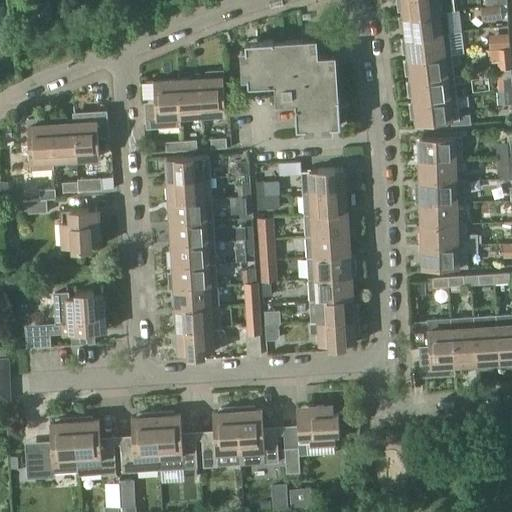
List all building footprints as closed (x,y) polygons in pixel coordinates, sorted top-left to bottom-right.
[(437,0),(396,0),(398,10),(404,9),(405,15),(439,11),(437,0)] [(502,18),(501,4),(501,3),(486,5),(486,6),(481,6),(483,20),(502,18)] [(50,5),(18,8),(20,20),(52,17),(50,5)] [(439,11),(405,15),(399,16),(401,32),(407,31),(407,36),(450,31),(447,10),(439,11)] [(401,37),(403,53),(409,52),(410,58),(452,53),(450,31),(407,36),(401,37)] [(509,32),(498,33),(499,47),(501,47),(510,47),(509,32)] [(246,50),(243,50),(244,76),(248,75),(248,84),(275,82),(276,102),(292,101),(295,101),(297,127),(306,127),(306,130),(332,129),(332,125),(334,125),(333,112),(340,111),(339,97),(337,97),(336,84),(335,68),(328,68),(327,55),(317,56),(316,45),(303,46),(302,39),(274,41),(274,39),(259,40),(259,47),(246,48),(246,50)] [(501,47),(503,69),(511,68),(511,60),(510,47),(501,47)] [(413,80),(455,75),(453,63),(461,62),(460,52),(452,53),(410,58),(404,59),(406,75),(412,74),(412,79),(413,80)] [(503,69),(503,76),(504,76),(511,76),(511,68),(503,69)] [(207,77),(200,77),(202,113),(226,112),(223,70),(207,71),(207,77)] [(415,101),(457,96),(456,82),(465,81),(464,74),(455,75),(413,80),(412,79),(407,80),(408,96),(414,95),(415,101)] [(200,77),(177,79),(180,115),(202,113),(200,77)] [(154,80),(156,107),(147,108),(148,125),(181,123),(180,115),(177,79),(154,80)] [(415,101),(409,101),(411,117),(417,117),(418,123),(451,119),(451,124),(472,123),(470,113),(460,115),(458,106),(469,105),(468,95),(457,96),(415,101)] [(73,113),(73,121),(74,121),(76,157),(100,156),(98,129),(107,128),(105,111),(73,113)] [(51,117),(51,123),(54,159),(76,157),(74,121),(73,121),(68,122),(67,116),(51,117)] [(28,118),(28,124),(30,160),(31,169),(54,168),(54,159),(51,123),(45,123),(45,117),(28,118)] [(420,159),(420,158),(454,157),(454,158),(463,158),(462,135),(420,136),(420,143),(414,143),(414,160),(420,159)] [(211,148),(227,147),(227,137),(211,138),(211,148)] [(197,139),(181,140),(182,150),(197,149),(197,139)] [(182,150),(181,140),(166,141),(166,151),(182,150)] [(508,142),(496,142),(497,157),(509,156),(509,155),(508,143),(508,142)] [(209,154),(167,157),(169,179),(211,176),(209,154)] [(420,159),(421,180),(455,179),(454,158),(454,157),(420,158),(420,159)] [(241,161),(242,174),(250,174),(249,160),(241,161)] [(301,170),(301,161),(278,162),(279,175),(301,173),(301,170)] [(301,170),(303,192),(345,189),(344,167),(335,167),(318,168),(318,169),(301,170)] [(169,179),(170,200),(212,198),(211,176),(169,179)] [(78,178),(78,180),(78,190),(102,189),(102,177),(78,178)] [(421,186),(415,187),(416,202),(421,202),(421,201),(455,200),(456,201),(466,201),(465,179),(455,179),(421,180),(421,186)] [(78,190),(78,180),(63,181),(63,191),(78,190)] [(242,182),(243,196),(251,195),(250,181),(242,182)] [(256,181),(257,195),(265,194),(264,181),(256,181)] [(40,189),(40,199),(47,198),(56,198),(56,188),(40,189)] [(351,189),(345,189),(303,192),(304,213),(346,211),(346,205),(352,204),(351,189)] [(265,194),(257,195),(258,209),(266,208),(265,194)] [(252,209),(251,195),(243,196),(244,209),(252,209)] [(47,198),(40,199),(22,200),(22,213),(48,211),(47,198)] [(212,198),(170,200),(171,222),(214,219),(212,198)] [(421,202),(422,223),(456,222),(455,200),(421,201),(421,202)] [(19,202),(4,203),(4,214),(20,213),(19,202)] [(62,209),(64,246),(72,245),(73,250),(92,249),(91,244),(100,243),(98,218),(90,218),(89,208),(62,209)] [(304,213),(305,235),(348,232),(354,232),(353,217),(347,217),(346,211),(304,213)] [(273,216),(258,217),(259,224),(260,238),(268,237),(274,237),(273,216)] [(171,222),(173,244),(215,241),(214,219),(171,222)] [(422,223),(423,245),(478,243),(478,233),(467,233),(467,222),(456,223),(456,222),(422,223)] [(245,225),(246,239),(254,238),(253,225),(245,225)] [(348,232),(305,235),(307,257),(349,254),(348,232)] [(268,237),(260,238),(261,252),(261,259),(275,259),(274,237),(268,237)] [(255,252),(254,238),(246,239),(247,253),(255,252)] [(174,265),(216,262),(215,241),(173,244),(173,250),(167,251),(168,266),(174,266),(174,265)] [(511,242),(502,243),(503,257),(511,256),(511,242)] [(478,252),(478,243),(423,245),(423,269),(468,266),(468,253),(478,252)] [(307,257),(308,278),(350,275),(356,275),(355,260),(349,260),(349,254),(307,257)] [(275,259),(261,259),(262,267),(263,281),(271,281),(277,280),(275,259)] [(175,287),(218,284),(216,262),(174,265),(174,266),(174,272),(168,272),(169,288),(175,287)] [(256,268),(248,268),(248,282),(257,282),(256,268)] [(510,271),(494,272),(494,282),(510,281),(510,271)] [(479,283),(494,282),(494,272),(478,273),(479,283)] [(5,275),(5,287),(17,287),(20,283),(20,274),(5,275)] [(464,274),(448,275),(449,285),(465,284),(464,274)] [(352,297),(350,275),(308,278),(309,300),(352,297)] [(433,286),(449,285),(448,275),(433,276),(433,286)] [(271,281),(263,281),(263,295),(272,294),(271,281)] [(248,282),(246,282),(246,292),(257,292),(257,282),(248,282)] [(175,287),(177,308),(219,306),(218,284),(175,287)] [(68,291),(55,292),(57,322),(64,322),(64,333),(97,331),(96,320),(105,319),(103,294),(95,294),(94,290),(75,291),(76,296),(68,296),(68,291)] [(352,297),(309,300),(311,322),(319,321),(359,318),(358,303),(352,303),(352,297)] [(219,306),(177,308),(177,315),(171,315),(172,330),(212,328),(221,328),(219,306)] [(265,324),(279,323),(282,323),(280,309),(264,310),(265,324)] [(259,310),(248,311),(249,325),(260,324),(259,310)] [(511,313),(496,315),(497,324),(499,360),(499,366),(511,365),(511,313)] [(496,315),(473,316),(473,317),(476,362),(477,368),(493,367),(493,361),(499,360),(497,324),(496,315)] [(453,363),(455,363),(476,362),(473,317),(473,316),(450,318),(451,327),(453,363)] [(360,334),(359,318),(319,321),(311,322),(310,322),(311,333),(320,332),(321,343),(329,342),(329,347),(347,346),(346,341),(355,341),(354,334),(360,334)] [(409,321),(411,348),(421,347),(423,374),(455,372),(455,363),(453,363),(451,327),(450,318),(428,319),(428,320),(409,321)] [(266,339),(271,339),(280,338),(279,323),(265,324),(266,339)] [(260,324),(249,325),(250,334),(260,334),(260,324)] [(173,345),(179,345),(180,352),(188,351),(188,356),(205,355),(205,350),(214,350),(212,328),(172,330),(173,345)] [(50,334),(26,336),(26,347),(51,345),(50,334)] [(262,348),(249,349),(250,365),(263,364),(262,348)] [(334,413),(333,404),(308,406),(308,414),(298,415),(299,442),(335,440),(335,432),(340,431),(339,412),(334,413)] [(255,405),(237,406),(240,450),(241,464),(264,463),(279,462),(277,434),(264,435),(262,408),(255,409),(255,405)] [(240,450),(237,406),(220,408),(220,411),(213,412),(215,438),(202,439),(203,466),(218,465),(217,452),(240,450)] [(174,411),(156,412),(159,455),(160,469),(183,468),(197,467),(196,439),(183,440),(181,414),(174,414),(174,411)] [(159,455),(156,412),(138,413),(139,416),(132,417),(133,443),(120,444),(122,472),(160,469),(159,455)] [(92,416),(75,417),(77,460),(78,470),(101,469),(102,473),(116,472),(114,444),(101,445),(100,419),(92,419),(92,416)] [(78,470),(77,460),(75,417),(57,418),(57,422),(50,422),(52,448),(26,450),(27,478),(55,476),(55,472),(78,470)] [(299,446),(285,447),(286,473),(300,472),(299,446)] [(361,450),(360,462),(372,463),(373,451),(361,450)] [(18,455),(10,455),(11,468),(19,467),(18,455)] [(291,508),(312,506),(311,487),(290,488),(291,508)] [(274,496),(275,508),(288,507),(287,495),(274,496)]
